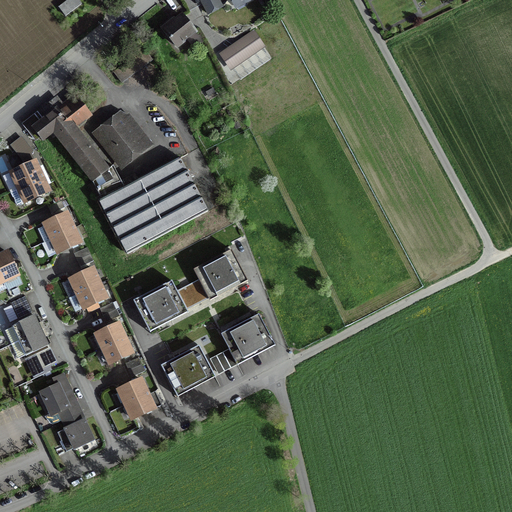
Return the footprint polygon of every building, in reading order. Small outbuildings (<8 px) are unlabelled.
[(65,17),(81,5),(76,0),(68,0),(58,8),(65,17)] [(194,34),(181,17),(166,29),(164,26),(161,29),(176,48),(194,34)] [(232,67),(261,47),(253,34),(226,52),(231,59),(227,61),(232,67)] [(121,84),(152,62),(143,50),(113,73),(121,84)] [(127,255),(207,212),(178,158),(124,188),(111,168),(106,172),(89,149),(87,151),(72,130),(89,117),(73,96),(40,122),(34,115),(22,125),(34,141),(38,137),(42,142),(52,133),(92,183),(101,200),(98,201),(127,255)] [(99,138),(122,167),(146,148),(123,119),(99,138)] [(34,162),(10,173),(24,204),(48,192),(43,181),(39,173),(34,162)] [(64,208),(61,202),(47,208),(50,215),(64,208)] [(76,245),(80,243),(66,215),(62,217),(44,225),(57,254),(76,245)] [(79,268),(93,262),(86,248),(73,255),(74,257),(78,265),(79,268)] [(198,281),(176,292),(185,310),(245,279),(231,251),(193,271),(198,281)] [(0,283),(17,276),(6,253),(0,256),(0,283)] [(102,301),(106,299),(92,270),(88,272),(70,281),(83,309),(102,301)] [(148,330),(185,310),(176,292),(171,282),(133,302),(148,330)] [(19,320),(34,313),(25,296),(10,302),(19,320)] [(105,323),(119,317),(112,303),(99,310),(101,314),(104,320),(105,323)] [(228,350),(235,363),(273,343),(258,315),(221,335),(228,350)] [(38,327),(33,316),(10,326),(24,356),(47,346),(42,335),(38,327)] [(127,356),(131,354),(118,325),(114,327),(95,336),(109,364),(127,356)] [(161,367),(175,394),(213,375),(198,347),(161,367)] [(55,363),(48,349),(35,355),(41,370),(55,363)] [(216,373),(235,363),(228,350),(209,360),(216,373)] [(125,365),(126,368),(129,375),(131,378),(144,372),(138,358),(125,365)] [(51,415),(75,404),(62,376),(53,380),(56,387),(41,393),(51,415)] [(154,392),(147,396),(140,380),(135,383),(118,391),(131,420),(150,411),(161,406),(154,392)] [(59,439),(67,436),(73,449),(92,440),(83,421),(57,433),(59,439)]
